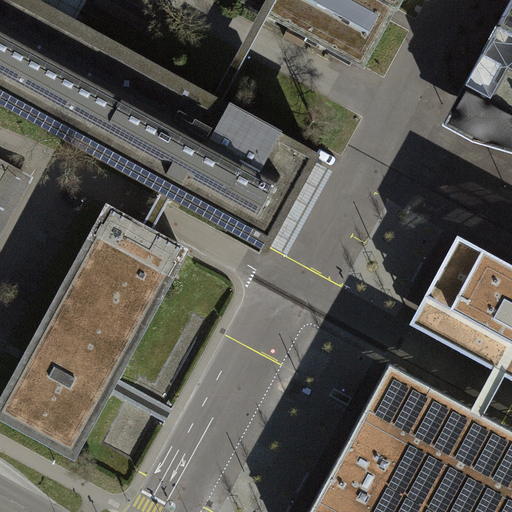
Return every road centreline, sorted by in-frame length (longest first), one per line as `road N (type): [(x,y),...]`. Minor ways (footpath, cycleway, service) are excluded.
road 1 (residential): [(169,511),(455,0)]
road 2 (unknown): [(71,172),(0,314)]
